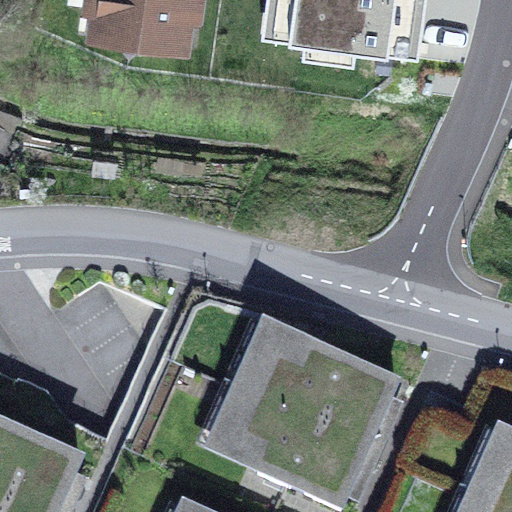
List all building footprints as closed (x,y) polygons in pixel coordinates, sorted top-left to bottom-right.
[(102,0),(98,35),(118,38),(129,55),(144,42),(182,46),(188,0),(102,0)] [(265,0),(261,35),(420,57),(427,0),(265,0)] [(253,399),(369,450),(396,388),(318,354),(312,367),(274,350),(253,399)] [(342,511),(369,450),(253,399),(231,449),(266,464),(261,477),(340,511),(342,511)] [(0,503),(19,511),(60,511),(81,466),(3,431),(0,437),(0,503)] [(488,503),(509,511),(511,511),(511,459),(508,458),(488,503)] [(19,511),(0,503),(0,511),(19,511)] [(509,511),(488,503),(484,511),(509,511)]
